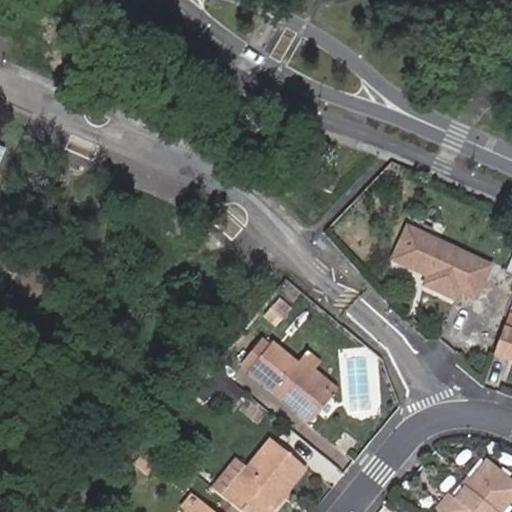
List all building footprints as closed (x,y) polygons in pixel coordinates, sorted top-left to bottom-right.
[(0,174),(12,150),(0,143),(0,174)] [(336,180),(318,169),(309,183),(327,194),(336,180)] [(486,262),(402,226),(390,257),(426,272),(423,279),(455,294),(457,287),(474,294),(486,262)] [(265,315),(276,324),(288,308),(277,300),(265,315)] [(511,325),(498,321),(487,353),(501,357),(502,355),(511,357),(511,325)] [(314,381),(290,361),(264,339),(241,369),(293,410),(314,381)] [(302,346),(290,361),(314,381),(293,410),(306,420),(332,385),(311,367),(317,358),(302,346)] [(243,468),(218,498),(235,511),(262,511),(300,466),(266,439),(243,468)] [(166,455),(150,443),(133,464),(149,476),(166,455)] [(207,489),(218,498),(243,468),(231,458),(207,489)] [(432,507),(438,511),(491,511),(511,485),(511,481),(483,458),(451,499),(444,493),(432,507)] [(180,511),(189,511),(198,502),(185,491),(173,506),(180,511)] [(189,511),(210,511),(198,502),(189,511)]
